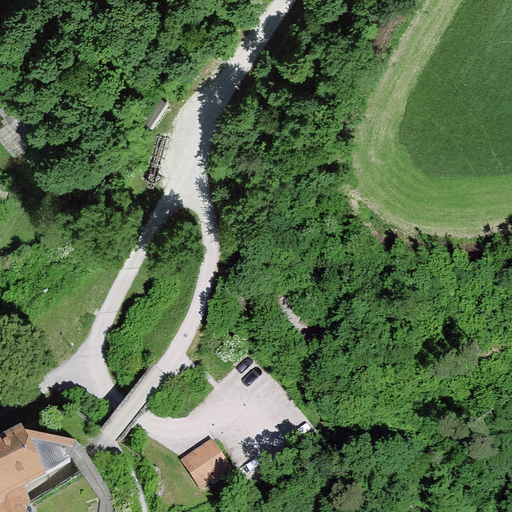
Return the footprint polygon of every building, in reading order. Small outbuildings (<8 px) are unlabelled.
[(9,0),(0,0),(0,8),(11,4),(9,0)] [(58,411),(48,389),(29,397),(39,419),(58,411)] [(22,441),(20,438),(0,447),(0,511),(23,511),(27,510),(26,505),(23,499),(20,490),(41,477),(22,441)] [(22,441),(41,477),(70,462),(83,453),(77,446),(24,440),(22,441)] [(211,443),(183,462),(200,487),(228,468),(211,443)] [(112,511),(113,502),(106,488),(85,457),(83,453),(70,462),(73,465),(78,473),(81,477),(100,502),(98,511),(112,511)]
